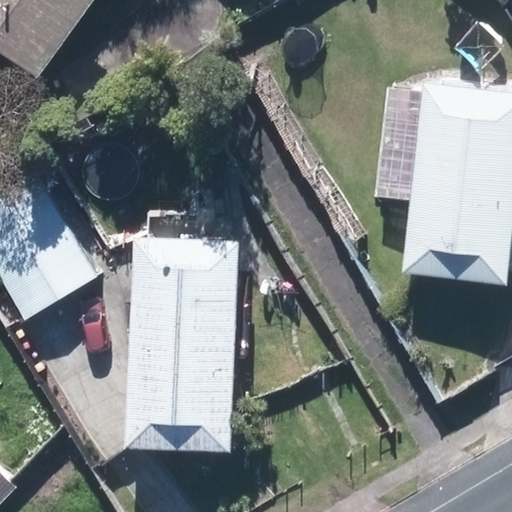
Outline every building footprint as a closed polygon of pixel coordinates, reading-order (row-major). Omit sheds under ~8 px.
[(108,0),(0,0),(0,18),(58,64),(108,0)] [(511,77),(436,72),(421,255),(511,262),(511,77)] [(109,266),(45,159),(0,185),(0,238),(41,307),(109,266)] [(252,224),(144,222),(142,432),(250,433),(252,224)] [(0,485),(15,472),(0,457),(0,485)]
